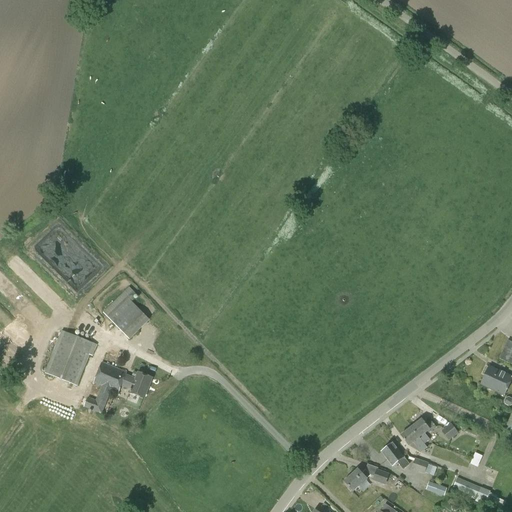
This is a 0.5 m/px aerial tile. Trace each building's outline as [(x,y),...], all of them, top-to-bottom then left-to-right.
[(129,340),(149,320),(130,300),(136,295),(129,287),(102,313),(129,340)] [(92,357),(97,345),(62,331),(45,373),(77,386),(89,355),(92,357)] [(511,342),(509,341),(508,345),(506,344),(499,359),(511,365),(511,342)] [(127,373),(102,362),(93,383),(101,387),(95,400),(88,397),(84,407),(101,415),(111,391),(118,394),(121,387),(128,389),(127,393),(144,399),(152,378),(137,371),(134,378),(126,374),(127,373)] [(504,396),(511,379),(511,377),(490,366),(481,384),(504,396)] [(423,442),(424,445),(430,441),(425,434),(428,432),(429,433),(437,428),(433,423),(428,426),(423,420),(412,427),(420,438),(419,438),(422,442),(423,442)] [(448,441),(458,433),(451,424),(441,431),(448,441)] [(409,445),(419,438),(420,438),(412,427),(401,435),(409,445)] [(477,437),(478,434),(463,428),(462,431),(477,437)] [(393,442),(380,452),(392,467),(397,463),(403,470),(410,465),(404,458),(404,457),(393,442)] [(474,453),(470,464),(477,467),(481,455),(474,453)] [(429,475),(432,466),(428,464),(414,459),(411,470),(424,474),(424,473),(429,475)] [(353,491),(368,479),(358,468),(344,481),(353,491)] [(385,486),(389,474),(376,469),(372,481),(385,486)] [(484,506),(490,492),(457,478),(452,489),(468,495),(467,497),(475,500),(474,502),(484,506)] [(436,494),(439,486),(429,482),(426,490),(436,494)] [(439,486),(436,494),(444,497),(447,489),(439,486)] [(501,511),(505,502),(494,497),(490,506),(501,511)]
